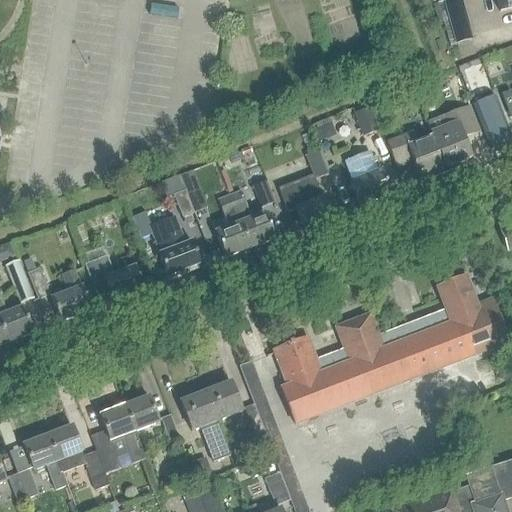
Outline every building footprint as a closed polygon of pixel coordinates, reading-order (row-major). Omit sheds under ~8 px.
[(435,0),(448,47),(471,41),(459,0),(435,0)] [(511,0),(495,0),(499,13),(511,9),(511,0)] [(473,98),(499,90),(490,58),(464,65),(473,98)] [(489,150),(511,141),(493,96),(471,105),(489,150)] [(428,134),(430,139),(431,138),(443,170),(470,160),(462,139),(478,134),(469,107),(442,117),(446,127),(428,134)] [(368,108),(352,114),(361,137),(377,131),(368,108)] [(320,139),(339,135),(336,125),(318,129),(320,139)] [(431,138),(430,139),(416,144),(412,133),(386,143),(396,170),(411,164),(419,185),(436,178),(435,173),(443,170),(431,138)] [(304,157),(313,180),(326,175),(317,152),(304,157)] [(357,208),(389,196),(380,172),(368,176),(360,156),(343,163),(351,183),(349,184),(357,208)] [(303,230),(329,219),(321,199),(320,199),(311,178),(277,191),(287,215),(296,212),(303,230)] [(250,187),(259,208),(273,203),(264,182),(250,187)] [(172,196),(180,218),(191,214),(196,226),(209,221),(200,198),(198,199),(195,193),(185,197),(183,192),(172,196)] [(238,192),(228,196),(249,250),(274,240),(264,214),(249,220),(238,192)] [(224,259),(249,250),(228,196),(216,201),(227,228),(214,234),(224,259)] [(190,242),(183,245),(173,218),(146,228),(157,256),(165,278),(199,266),(190,242)] [(511,227),(498,232),(505,253),(511,250),(511,227)] [(113,303),(141,292),(132,268),(112,276),(105,258),(101,260),(100,256),(92,259),(93,263),(83,267),(91,287),(104,282),(113,303)] [(29,260),(22,263),(36,301),(48,296),(38,269),(33,271),(29,260)] [(3,267),(18,305),(32,299),(17,262),(3,267)] [(59,323),(90,312),(81,288),(79,288),(72,271),(60,275),(67,294),(50,300),(59,323)] [(293,426),(505,345),(489,302),(474,308),(463,280),(434,291),(443,314),(376,339),(368,316),(333,329),(342,352),(314,363),(305,340),(290,345),(289,343),(285,344),(286,347),(272,352),(285,387),(279,390),(293,426)] [(0,329),(6,344),(32,334),(21,308),(6,314),(0,298),(0,329)] [(256,377),(250,363),(238,368),(243,382),(256,377)] [(228,384),(205,393),(216,423),(240,414),(228,384)] [(215,424),(216,423),(205,393),(179,403),(190,433),(198,430),(211,464),(228,457),(215,424)] [(147,398),(123,408),(133,433),(157,424),(147,398)] [(252,406),(243,409),(257,446),(266,442),(252,406)] [(143,460),(139,449),(133,433),(123,408),(98,417),(104,432),(89,438),(95,453),(96,453),(104,474),(118,469),(114,458),(127,454),(131,465),(143,460)] [(176,437),(168,417),(159,420),(167,441),(176,437)] [(60,475),(84,466),(93,492),(107,487),(103,475),(104,474),(96,453),(95,453),(82,458),(70,427),(46,437),(60,475)] [(68,495),(60,475),(46,437),(22,447),(32,472),(44,467),(53,491),(54,491),(56,496),(60,494),(62,498),(68,495)] [(211,477),(204,459),(187,465),(194,483),(211,477)] [(511,511),(511,461),(463,478),(466,489),(473,511),(511,511)] [(27,471),(16,475),(24,495),(26,500),(37,496),(27,471)] [(278,474),(262,480),(273,508),(289,502),(278,474)] [(16,475),(6,479),(14,499),(23,496),(24,495),(16,475)] [(473,511),(466,489),(396,511),(473,511)] [(197,496),(203,511),(219,511),(211,491),(197,496)] [(203,511),(197,496),(183,502),(186,511),(203,511)]
